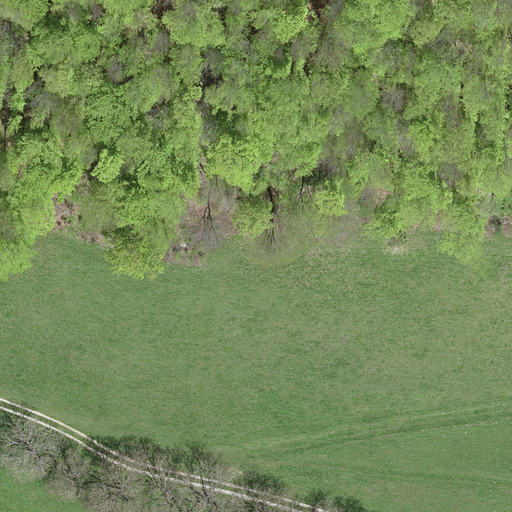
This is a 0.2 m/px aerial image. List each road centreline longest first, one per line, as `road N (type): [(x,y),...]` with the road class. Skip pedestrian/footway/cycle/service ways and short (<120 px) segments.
road 1 (track): [(0,438),(187,455),(511,413)]
road 2 (track): [(0,404),(138,468),(310,511)]
road 3 (track): [(274,449),(310,463),(511,485)]
